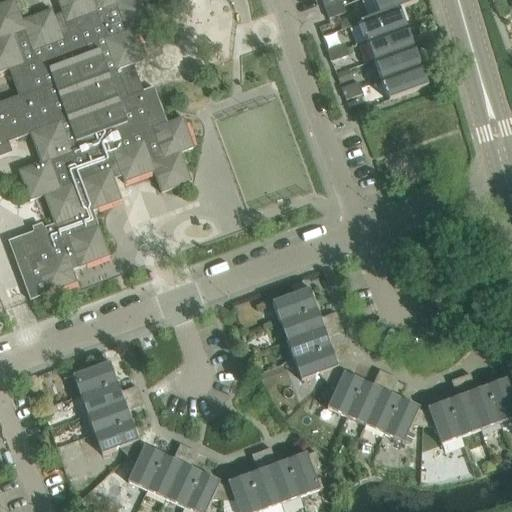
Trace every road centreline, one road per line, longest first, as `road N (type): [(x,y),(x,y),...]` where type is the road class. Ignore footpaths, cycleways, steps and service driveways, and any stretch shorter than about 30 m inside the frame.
road 1 (residential): [(0,368),(361,236)]
road 2 (residential): [(361,236),(277,0)]
road 3 (unclassified): [(446,0),(501,185)]
road 4 (unclassified): [(511,151),(470,0)]
road 5 (residential): [(361,236),(501,185)]
